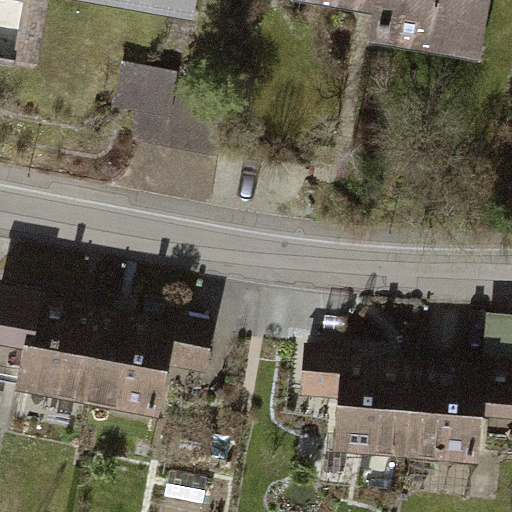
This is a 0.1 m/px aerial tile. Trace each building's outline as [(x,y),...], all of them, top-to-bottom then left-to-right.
[(199,0),(0,0),(0,59),(14,62),(24,0),(32,0),(194,30),(199,0)] [(287,0),(287,5),(364,19),(359,46),(476,67),(488,0),(287,0)] [(138,62),(137,108),(182,110),(184,63),(138,62)] [(138,114),(139,142),(217,141),(217,112),(138,114)] [(0,378),(90,396),(106,314),(39,301),(40,295),(0,287),(0,378)] [(484,362),(511,363),(511,313),(488,312),(484,362)] [(106,314),(90,396),(156,409),(168,348),(207,356),(213,324),(173,317),(171,326),(106,314)] [(342,444),(411,450),(417,366),(350,361),(351,351),(310,348),(307,380),(347,383),(342,444)] [(417,366),(411,450),(478,455),(483,393),(511,395),(511,363),(484,362),(484,372),(417,366)]
